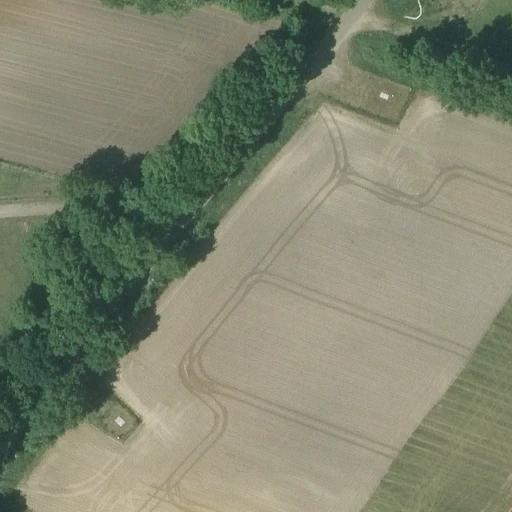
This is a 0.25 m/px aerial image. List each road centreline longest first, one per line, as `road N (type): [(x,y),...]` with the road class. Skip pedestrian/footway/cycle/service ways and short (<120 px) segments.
road 1 (unclassified): [(372,0),(111,312),(0,459)]
road 2 (track): [(0,217),(130,215),(176,235)]
road 3 (track): [(354,21),(511,76)]
